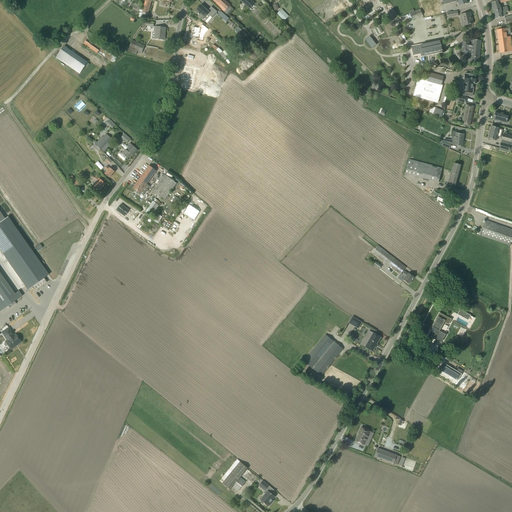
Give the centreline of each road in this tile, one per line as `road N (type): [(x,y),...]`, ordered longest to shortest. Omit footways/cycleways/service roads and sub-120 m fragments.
road 1 (unclassified): [(283,511),(316,473),(457,220),(484,95)]
road 2 (unclassified): [(108,196),(0,420)]
road 3 (unclassified): [(108,196),(156,125),(186,0)]
